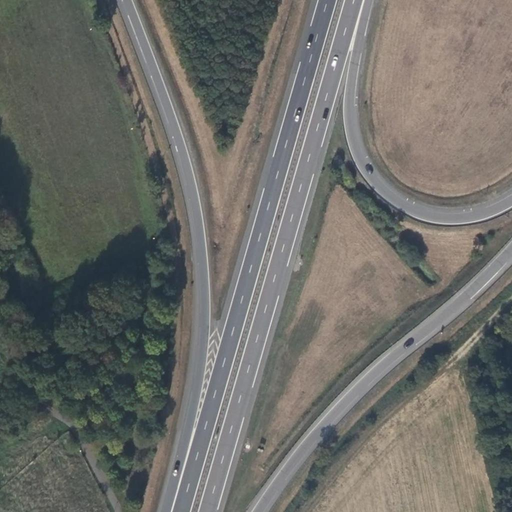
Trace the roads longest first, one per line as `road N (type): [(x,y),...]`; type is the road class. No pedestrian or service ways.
road 1 (trunk): [(207,511),(354,0)]
road 2 (trunk): [(327,0),(180,511)]
road 3 (trunk): [(124,0),(180,147),(205,283),(200,378),(167,511)]
road 4 (trunk): [(256,511),(351,394),(511,249)]
road 5 (trunk): [(511,200),(479,215),(431,217),(402,204),(370,172),(350,104),(368,0)]
